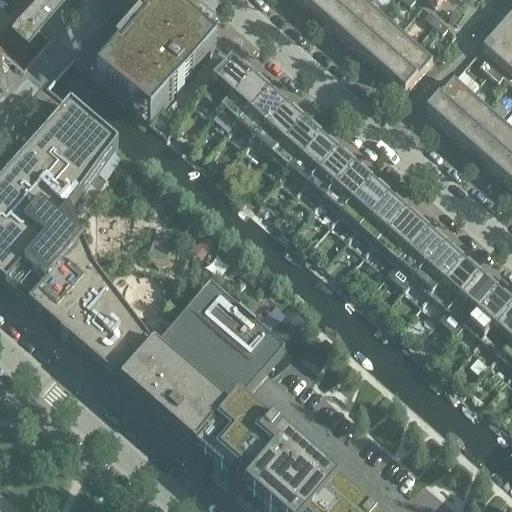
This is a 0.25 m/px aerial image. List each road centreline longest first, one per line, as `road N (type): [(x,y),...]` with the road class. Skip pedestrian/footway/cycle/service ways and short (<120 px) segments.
road 1 (residential): [(511,256),(221,0)]
road 2 (residential): [(185,511),(0,348)]
road 3 (residential): [(0,123),(108,0)]
